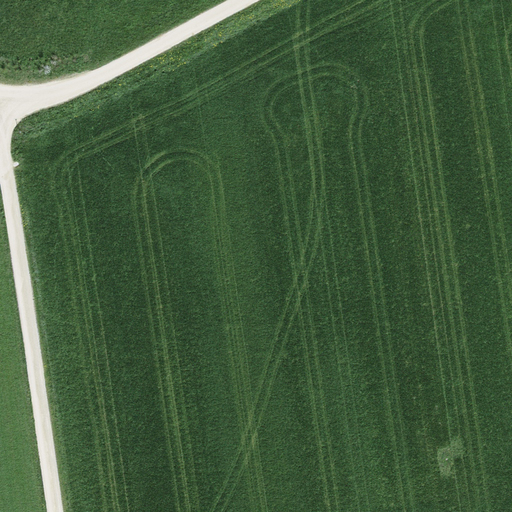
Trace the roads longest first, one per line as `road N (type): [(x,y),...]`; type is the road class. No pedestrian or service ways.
road 1 (track): [(0,112),(56,511)]
road 2 (track): [(0,109),(106,77),(245,0)]
